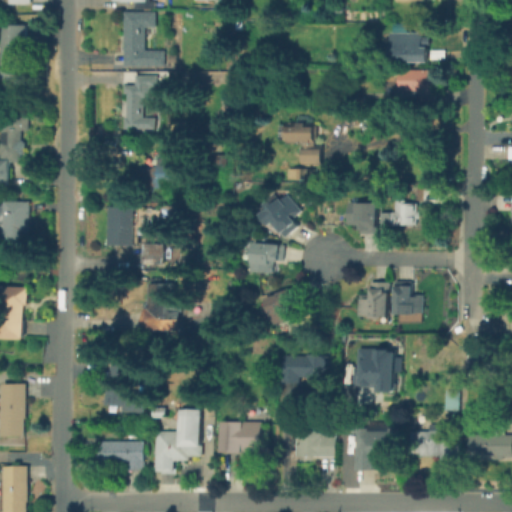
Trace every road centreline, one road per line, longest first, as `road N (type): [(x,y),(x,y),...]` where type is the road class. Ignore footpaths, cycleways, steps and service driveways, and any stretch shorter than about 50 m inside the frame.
road 1 (residential): [(64,0),(57,511)]
road 2 (residential): [(511,500),(58,498)]
road 3 (residential): [(474,0),(471,318)]
road 4 (residential): [(472,259),(324,259)]
